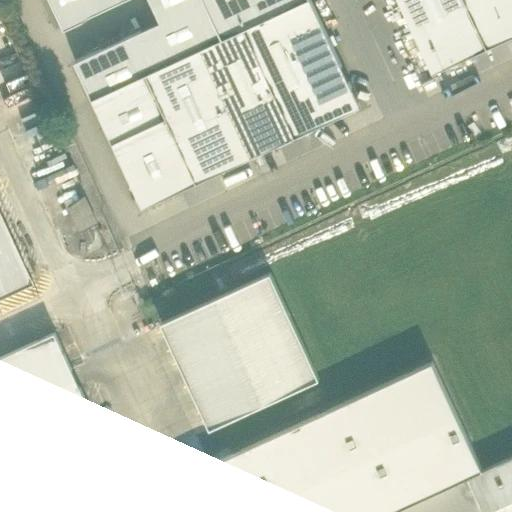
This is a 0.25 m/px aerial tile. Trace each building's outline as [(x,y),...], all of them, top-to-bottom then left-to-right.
[(302,0),(47,0),(60,27),(119,0),(152,0),(161,20),(75,60),(93,97),(146,72),(201,47),(245,27),(302,0)] [(360,104),(311,0),(302,0),(245,27),(294,135),(360,104)] [(399,0),(432,71),(488,46),(466,0),(399,0)] [(511,0),(466,0),(488,46),(511,34),(511,0)] [(294,135),(245,27),(201,47),(250,156),(294,135)] [(250,156),(201,47),(146,72),(196,181),(250,156)] [(196,181),(146,72),(93,97),(143,206),(196,181)] [(29,179),(34,196),(64,187),(57,162),(44,166),(46,174),(29,179)] [(97,222),(85,196),(68,208),(79,231),(97,222)] [(0,296),(32,282),(0,213),(0,296)] [(210,429),(319,379),(269,273),(163,323),(210,429)] [(0,511),(138,511),(55,333),(0,357),(0,511)] [(432,362),(187,475),(203,511),(511,511),(511,455),(481,469),(432,362)]
